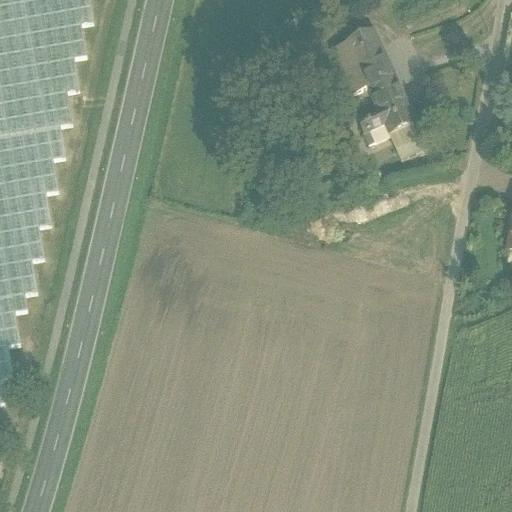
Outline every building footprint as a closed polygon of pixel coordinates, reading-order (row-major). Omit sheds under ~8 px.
[(0,0),(0,158),(25,300),(38,298),(32,266),(45,264),(39,233),(52,230),(46,199),(59,197),(53,165),(66,163),(60,131),(73,129),(67,98),(80,95),(74,64),(87,62),(81,30),(94,28),(89,0),(0,0)] [(405,105),(372,36),(346,48),(354,64),(367,93),(378,117),(378,116),(379,118),(405,105)] [(346,48),(332,55),(339,71),(354,64),(346,48)] [(354,64),(339,71),(353,100),(367,93),(354,64)] [(306,66),(280,78),(294,108),(320,97),(306,66)] [(405,105),(379,118),(385,131),(364,141),(369,151),(390,141),(402,166),(424,156),(412,131),(416,129),(405,105)] [(378,117),(357,126),(364,141),(385,131),(379,118),(378,116),(378,117)] [(0,158),(0,304),(25,300),(0,158)] [(25,300),(0,304),(0,409),(5,409),(1,385),(14,383),(8,352),(21,350),(15,318),(28,316),(25,300)]
